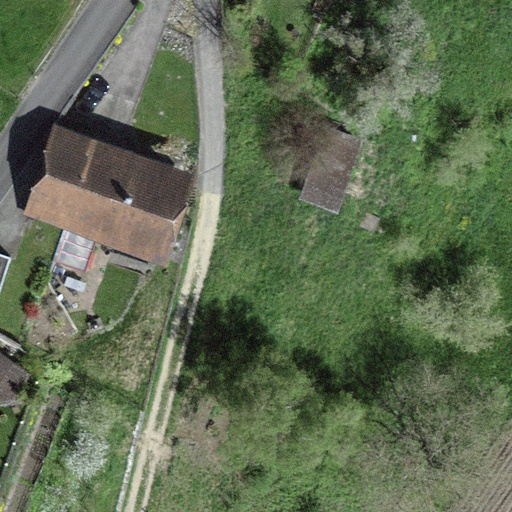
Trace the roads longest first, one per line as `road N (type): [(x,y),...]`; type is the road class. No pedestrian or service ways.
road 1 (track): [(129,511),(210,195),(214,125),(204,0)]
road 2 (residential): [(0,170),(113,0)]
